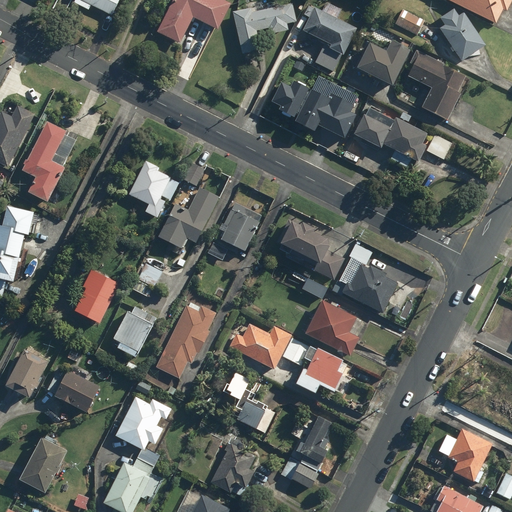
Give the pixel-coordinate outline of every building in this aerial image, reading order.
[(72,0),(70,3),(89,13),(92,7),(111,17),(120,0),(72,0)] [(174,0),(157,32),(175,42),(175,41),(179,44),(194,17),(217,30),(230,5),(219,0),(174,0)] [(503,11),(505,12),(511,0),(449,0),(495,25),(503,11)] [(303,29),(325,42),(314,61),(333,72),(343,56),(344,56),(357,28),(311,5),(306,16),(308,17),(303,29)] [(252,8),(233,12),(242,55),(261,51),(257,32),(269,29),(270,35),(289,31),(288,25),(296,23),(293,6),(253,12),(252,8)] [(425,21),(403,10),(395,25),(418,36),(425,21)] [(486,46),(464,14),(459,18),(453,10),(440,19),(445,25),(439,29),(462,62),(486,46)] [(410,52),(391,42),(387,51),(370,43),(357,69),(393,87),(410,52)] [(465,77),(416,52),(404,75),(431,89),(422,106),(448,120),(461,95),(457,93),(465,77)] [(280,106),(279,108),(296,116),(297,113),(298,114),(295,121),(315,130),(317,124),(347,137),(357,115),(350,112),(354,104),(336,96),(334,99),(293,81),(291,85),(281,81),(272,102),(280,106)] [(10,117),(1,112),(0,113),(0,164),(8,168),(36,114),(17,104),(10,117)] [(370,108),(366,116),(365,116),(355,135),(380,149),(383,144),(396,151),(391,161),(407,169),(412,159),(419,163),(427,146),(422,144),(427,134),(395,118),(394,121),(370,108)] [(67,132),(47,121),(22,170),(36,178),(28,193),(48,203),(65,168),(63,167),(66,160),(56,155),(67,132)] [(145,161),(128,195),(148,205),(144,212),(158,219),(166,202),(161,199),(162,197),(171,201),(179,184),(170,180),(171,177),(158,171),(159,168),(145,161)] [(208,172),(194,164),(185,180),(199,188),(208,172)] [(174,204),(158,238),(182,249),(186,239),(196,244),(219,197),(200,189),(199,192),(188,186),(178,206),(174,204)] [(263,216),(236,202),(225,225),(229,227),(222,240),(245,251),(263,216)] [(34,212),(8,207),(4,227),(0,226),(0,296),(3,297),(6,281),(15,282),(20,254),(25,234),(29,235),(34,212)] [(331,247),(328,240),(313,233),(316,228),(292,216),(278,244),(281,246),(279,249),(315,267),(314,271),(334,281),(345,259),(329,251),(331,247)] [(228,250),(212,242),(207,253),(223,260),(228,250)] [(153,288),(155,289),(164,272),(144,262),(130,289),(148,298),(153,288)] [(359,264),(344,294),(383,314),(399,284),(385,277),(387,274),(372,267),(370,270),(359,264)] [(85,290),(74,312),(100,324),(119,284),(90,271),(82,288),(85,290)] [(307,277),(301,287),(322,299),(327,290),(307,277)] [(322,301),(305,333),(350,357),(360,338),(350,333),(357,319),(322,301)] [(182,303),(150,364),(180,380),(189,362),(191,364),(197,353),(199,354),(211,331),(209,330),(217,314),(202,306),(201,308),(191,303),(189,306),(182,303)] [(111,341),(137,356),(157,319),(131,304),(111,341)] [(236,333),(228,347),(274,371),(282,357),(303,367),(306,360),(310,362),(298,385),(315,394),(319,386),(335,394),(345,375),(340,373),(344,363),(273,327),(269,334),(248,323),(241,336),(236,333)] [(27,351),(25,350),(7,386),(30,398),(35,389),(37,390),(41,382),(38,381),(48,361),(38,356),(40,351),(29,346),(27,351)] [(100,387),(68,370),(54,396),(86,413),(100,387)] [(241,411),(237,420),(265,435),(276,414),(249,400),(253,393),(246,390),(251,380),(236,372),(230,384),(228,383),(223,392),(239,401),(235,408),(241,411)] [(136,398),(115,436),(143,451),(148,442),(155,446),(163,430),(156,427),(161,417),(167,421),(172,411),(152,401),(150,405),(136,398)] [(290,456),(280,474),(292,481),(293,479),(310,490),(320,474),(317,472),(329,452),(325,450),(330,442),(324,438),(333,425),(321,417),(299,452),(304,456),(300,463),(290,456)] [(456,461),(452,471),(473,481),(474,480),(478,482),(483,472),(480,470),(492,444),(461,429),(453,445),(450,443),(444,455),(456,461)] [(46,494),(67,451),(41,438),(19,481),(46,494)] [(228,453),(211,483),(231,494),(237,483),(247,489),(256,472),(250,469),(257,458),(229,442),(224,451),(228,453)] [(124,462),(104,504),(120,511),(131,511),(139,497),(151,502),(161,481),(150,476),(159,456),(150,452),(148,455),(139,451),(132,466),(124,462)] [(511,475),(504,472),(494,492),(510,500),(511,495),(511,475)] [(443,484),(430,511),(432,511),(479,511),(483,505),(475,500),(477,498),(468,494),(467,496),(443,484)] [(190,489),(178,511),(230,511),(231,511),(204,497),(208,490),(199,486),(196,492),(190,489)] [(90,498),(79,494),(75,506),(86,509),(90,498)]
